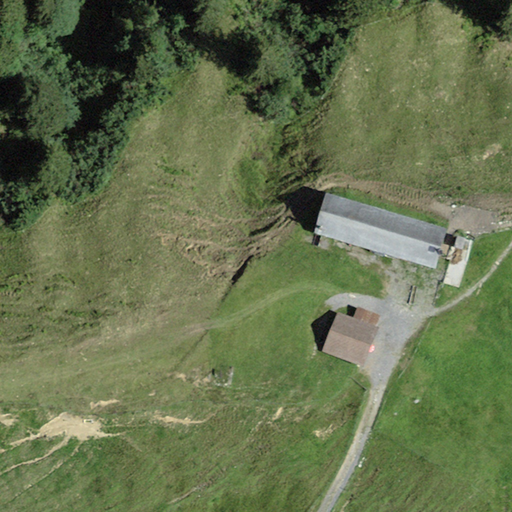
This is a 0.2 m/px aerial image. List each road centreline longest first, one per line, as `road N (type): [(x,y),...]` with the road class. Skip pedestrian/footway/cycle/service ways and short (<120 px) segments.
road 1 (track): [(475,230),(402,331),(378,384)]
road 2 (track): [(378,384),(323,511)]
